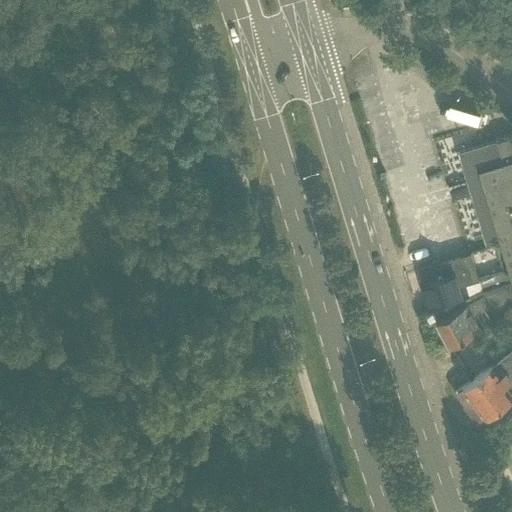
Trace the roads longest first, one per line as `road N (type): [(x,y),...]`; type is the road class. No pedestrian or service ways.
road 1 (secondary): [(452,511),(307,51)]
road 2 (secondary): [(252,69),(391,511)]
